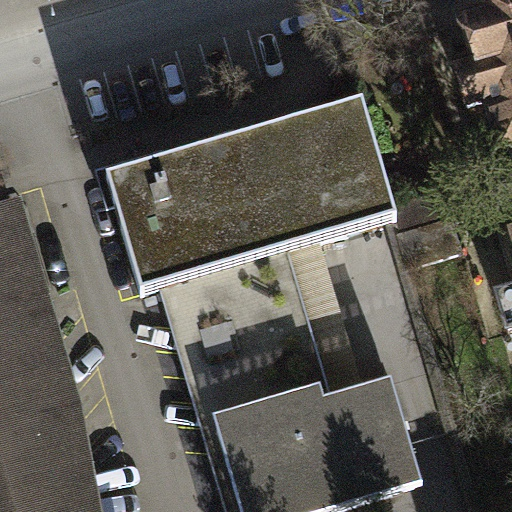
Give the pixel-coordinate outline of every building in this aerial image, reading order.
[(499,176),(511,172),(511,18),(456,33),(472,91),(453,96),(463,130),(484,124),(499,176)] [(353,91),(100,170),(135,282),(162,274),(262,243),(388,204),(353,91)] [(0,511),(96,511),(12,216),(0,219),(0,511)] [(162,274),(213,431),(306,406),(262,243),(162,274)] [(511,247),(499,252),(511,295),(511,247)] [(306,406),(213,431),(235,511),(388,511),(421,502),(388,393),(321,413),(318,403),(306,406)]
